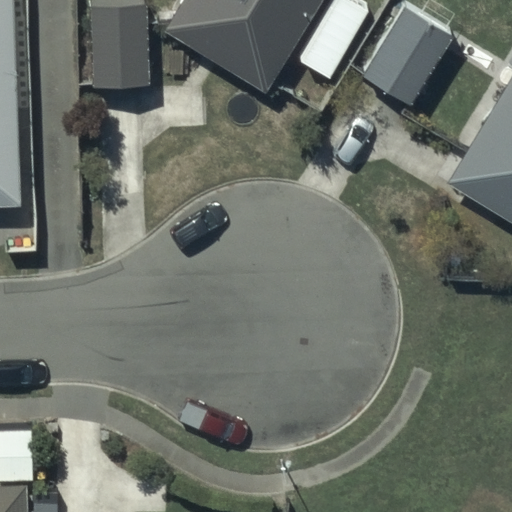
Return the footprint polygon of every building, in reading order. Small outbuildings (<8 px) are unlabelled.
[(0,0),(0,199),(19,199),(10,0),(0,0)] [(145,79),(144,0),(91,0),(92,79),(145,79)] [(317,0),(181,0),(165,26),(263,87),(317,0)] [(454,32),(406,2),(363,70),(411,100),(454,32)] [(511,214),(511,72),(449,177),(511,214)] [(0,511),(28,511),(27,481),(0,481),(0,511)]
